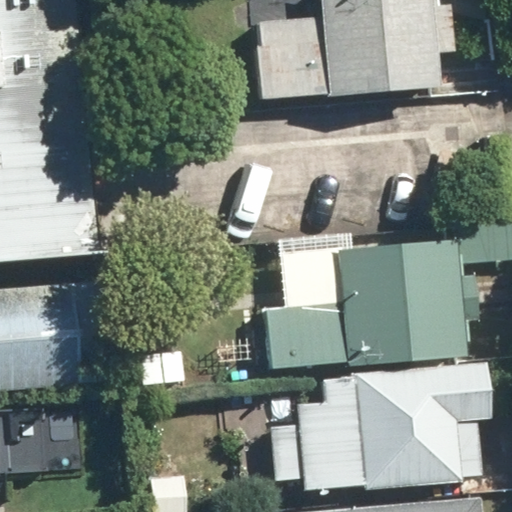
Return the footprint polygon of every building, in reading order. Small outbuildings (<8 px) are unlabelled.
[(0,0),(0,261),(114,251),(91,0),(0,0)] [(252,45),(256,101),(433,88),(425,0),(312,0),(316,40),(252,45)] [(261,305),(265,368),(461,357),(456,269),(511,266),(511,220),(453,224),(453,240),(332,247),(335,300),(261,305)] [(104,279),(0,288),(0,387),(113,377),(104,279)] [(191,351),(142,348),(140,385),(190,387),(191,351)] [(265,424),(270,491),(476,475),(471,421),(484,420),(480,365),(317,377),(319,402),(291,404),(292,422),(265,424)] [(322,509),(322,511),(475,511),(474,497),(322,509)]
